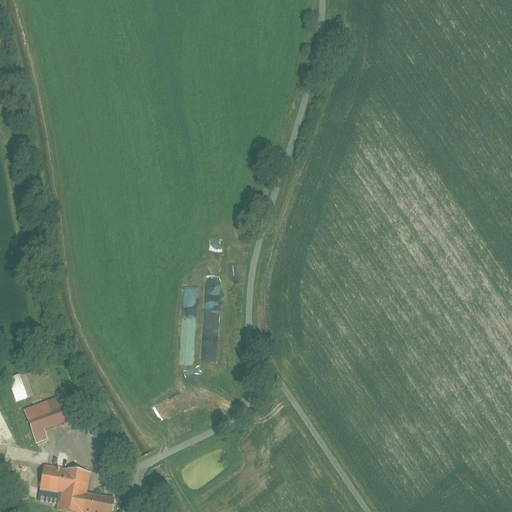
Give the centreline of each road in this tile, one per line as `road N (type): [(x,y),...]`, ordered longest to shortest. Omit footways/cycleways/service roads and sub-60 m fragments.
road 1 (residential): [(162,511),(141,477),(148,463),(242,408),(250,264),(316,54),(322,0)]
road 2 (unknown): [(246,334),(274,361),(369,511)]
